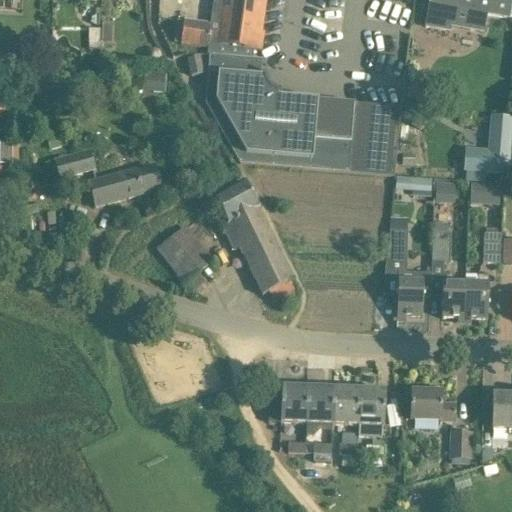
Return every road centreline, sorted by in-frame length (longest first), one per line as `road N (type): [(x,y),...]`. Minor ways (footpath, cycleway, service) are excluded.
road 1 (residential): [(511,352),(315,344),(106,285),(0,243)]
road 2 (track): [(310,511),(271,465),(222,361),(218,320)]
road 3 (track): [(106,285),(129,425)]
